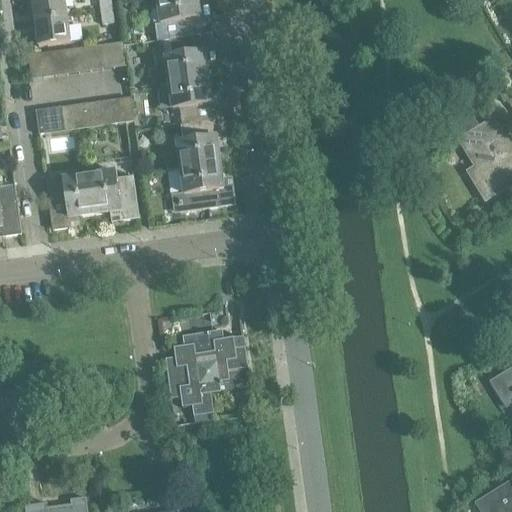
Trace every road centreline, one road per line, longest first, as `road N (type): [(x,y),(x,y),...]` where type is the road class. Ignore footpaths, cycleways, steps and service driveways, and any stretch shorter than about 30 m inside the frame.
road 1 (residential): [(131,258),(149,394),(140,419),(88,442),(58,439),(0,393)]
road 2 (residential): [(319,511),(282,236)]
road 3 (residential): [(282,236),(251,0)]
road 4 (residential): [(131,258),(282,236)]
road 5 (residential): [(0,274),(131,258)]
